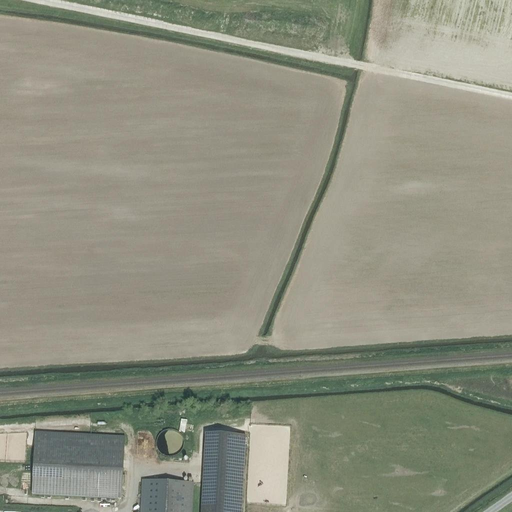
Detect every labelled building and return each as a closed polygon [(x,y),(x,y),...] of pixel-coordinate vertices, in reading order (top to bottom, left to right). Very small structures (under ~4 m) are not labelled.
[(180,433),(187,434),(189,421),(183,420),(180,433)] [(183,446),(183,445),(183,443),(183,442),(183,441),(182,439),(182,438),(181,437),(180,436),(179,435),(178,434),(177,433),(176,433),(175,432),(173,431),(172,431),(170,431),(167,431),(166,431),(165,432),(163,433),(162,433),(161,434),(160,435),(159,436),(158,437),(158,438),(157,439),(157,440),(157,441),(156,442),(156,443),(156,444),(156,445),(156,446),(157,448),(157,449),(157,450),(158,452),(159,453),(160,454),(161,455),(162,456),(163,457),(165,457),(166,458),(167,458),(168,458),(170,458),(172,458),(173,458),(174,457),(176,457),(177,456),(178,455),(179,454),(180,453),(181,452),(181,451),(182,450),(182,449),(183,448),(183,447),(183,446)] [(34,433),(31,495),(121,500),(124,438),(34,433)] [(200,511),(241,511),(245,437),(205,434),(200,511)] [(191,511),(192,484),(142,481),(140,511),(191,511)]
